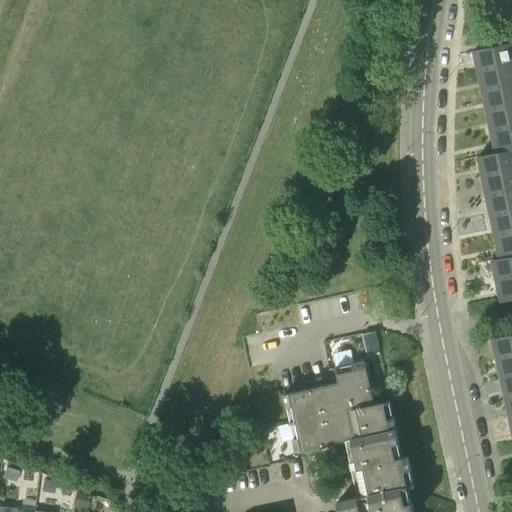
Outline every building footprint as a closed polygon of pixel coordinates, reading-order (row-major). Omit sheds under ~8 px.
[(483,0),(484,0),(485,0),(489,0),(493,14),(509,11),(506,0),(483,0)] [(479,72),(511,64),(511,41),(474,50),(479,72)] [(511,64),(479,72),(483,92),(511,85),(511,64)] [(511,85),(483,92),(488,112),(511,106),(511,85)] [(511,106),(488,112),(492,132),(511,128),(511,106)] [(511,128),(492,132),(496,152),(511,148),(511,128)] [(511,148),(496,152),(478,156),(483,177),(511,170),(511,148)] [(511,170),(483,177),(487,197),(511,191),(511,170)] [(511,191),(487,197),(492,218),(511,213),(511,191)] [(511,213),(492,218),(496,238),(511,234),(511,213)] [(511,234),(496,238),(500,258),(511,255),(511,234)] [(497,280),(511,277),(511,255),(500,258),(493,259),(497,280)] [(511,277),(497,280),(502,302),(511,299),(511,277)] [(377,327),(367,330),(371,348),(381,346),(377,327)] [(511,334),(493,338),(498,359),(511,356),(511,334)] [(511,356),(498,359),(502,379),(511,376),(511,356)] [(414,511),(409,487),(415,485),(409,455),(402,456),(390,400),(375,403),(366,361),(336,367),(340,382),(285,394),(297,452),(352,440),(358,468),(365,467),(370,493),(339,500),(341,511),(414,511)] [(511,376),(502,379),(506,399),(511,397),(511,376)] [(4,464),(0,477),(16,482),(20,469),(4,464)] [(57,481),(44,479),(42,491),(55,493),(57,481)] [(87,509),(89,493),(77,491),(75,507),(87,509)]
